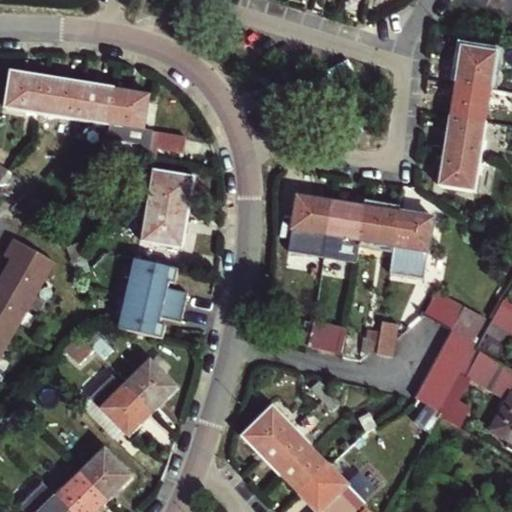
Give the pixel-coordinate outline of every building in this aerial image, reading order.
[(463,49),(457,84),(492,89),(498,54),(463,49)] [(7,110),(42,115),(47,81),(12,75),(7,110)] [(47,81),(42,115),(76,121),(81,86),(47,81)] [(492,89),(457,84),(452,117),(487,122),(492,89)] [(110,126),(115,92),(81,86),(76,121),(110,126)] [(133,130),(144,132),(150,97),(115,92),(110,126),(107,140),(131,144),(133,130)] [(481,157),(487,122),(452,117),(446,152),(481,157)] [(155,161),(156,153),(178,157),(181,141),(148,135),(147,148),(141,146),(139,159),(155,161)] [(475,192),(481,157),(446,152),(441,186),(475,192)] [(19,182),(7,173),(0,181),(0,182),(11,191),(19,182)] [(154,174),(149,208),(187,215),(192,180),(154,174)] [(327,237),(332,203),(298,197),(292,231),(327,237)] [(358,263),(360,253),(366,209),(332,203),(327,237),(323,257),(358,263)] [(62,214),(49,204),(43,213),(55,223),(62,214)] [(149,208),(143,242),(146,242),(144,257),(166,260),(168,246),(183,249),(187,215),(149,208)] [(400,214),(366,209),(360,253),(392,257),(400,214)] [(424,285),(430,253),(435,220),(400,214),(392,257),(389,279),(424,285)] [(0,358),(30,307),(33,302),(36,297),(55,264),(14,240),(5,257),(11,261),(0,281),(0,358)] [(79,244),(68,248),(73,263),(85,258),(79,244)] [(91,272),(85,258),(73,263),(79,277),(91,272)] [(180,271),(139,263),(131,298),(186,309),(189,294),(170,290),(171,284),(177,285),(180,271)] [(437,293),(424,316),(438,323),(450,300),(437,293)] [(36,297),(33,302),(42,307),(45,302),(36,297)] [(186,309),(131,298),(124,331),(165,341),(168,327),(162,326),(163,320),(183,324),(186,309)] [(511,303),(505,299),(490,323),(511,335),(511,303)] [(464,308),(450,300),(438,323),(452,331),(464,308)] [(33,302),(30,307),(39,313),(42,307),(33,302)] [(310,334),(308,347),(343,355),(347,330),(312,322),(310,334)] [(381,322),(379,333),(378,342),(376,354),(392,358),(393,344),(396,325),(381,322)] [(497,361),(511,335),(490,323),(475,350),(480,353),(497,361)] [(82,340),(92,349),(102,340),(92,331),(82,340)] [(308,347),(310,334),(296,331),(293,343),(308,347)] [(376,354),(378,342),(379,333),(369,331),(368,340),(363,339),(361,352),(369,353),(376,354)] [(452,331),(444,345),(467,358),(473,349),(475,344),(452,331)] [(78,335),(64,349),(81,366),(94,352),(92,349),(82,340),(78,335)] [(112,351),(102,340),(92,349),(94,352),(102,360),(112,351)] [(444,345),(437,359),(460,371),(467,358),(444,345)] [(511,370),(497,361),(480,353),(466,378),(508,401),(490,430),(509,441),(506,447),(511,449),(511,370)] [(437,359),(430,371),(453,384),(460,371),(437,359)] [(151,362),(127,386),(154,414),(178,390),(151,362)] [(430,371),(423,384),(446,398),(453,384),(430,371)] [(101,411),(128,438),(154,414),(127,386),(115,374),(90,399),(101,411)] [(329,393),(318,383),(311,390),(322,401),(329,393)] [(415,399),(419,401),(439,412),(446,398),(423,384),(415,399)] [(329,393),(322,401),(333,412),(340,404),(329,393)] [(17,408),(26,418),(36,407),(27,398),(17,408)] [(26,418),(17,408),(5,420),(15,429),(26,418)] [(264,458),(293,429),(274,410),(245,438),(264,458)] [(359,420),(366,432),(376,427),(369,414),(359,420)] [(384,441),(376,427),(366,432),(374,446),(384,441)] [(264,458),(282,477),(311,448),(293,429),(264,458)] [(300,495),(330,467),(311,448),(282,477),(300,495)] [(105,451),(81,474),(109,502),(133,479),(105,451)] [(330,467),(300,495),(316,511),(322,511),(349,487),(330,467)] [(98,511),(109,502),(81,474),(57,498),(70,511),(98,511)] [(19,508),(23,511),(70,511),(57,498),(43,484),(19,508)]
